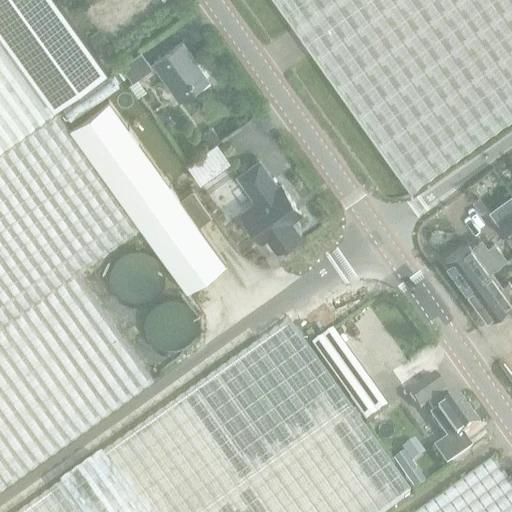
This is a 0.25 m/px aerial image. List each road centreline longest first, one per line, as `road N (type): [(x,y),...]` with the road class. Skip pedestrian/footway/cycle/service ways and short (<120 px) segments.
road 1 (unclassified): [(378,234),(0,500)]
road 2 (tertiary): [(211,0),(378,234)]
road 3 (tertiary): [(378,234),(511,425)]
road 4 (unclassified): [(511,139),(378,234)]
